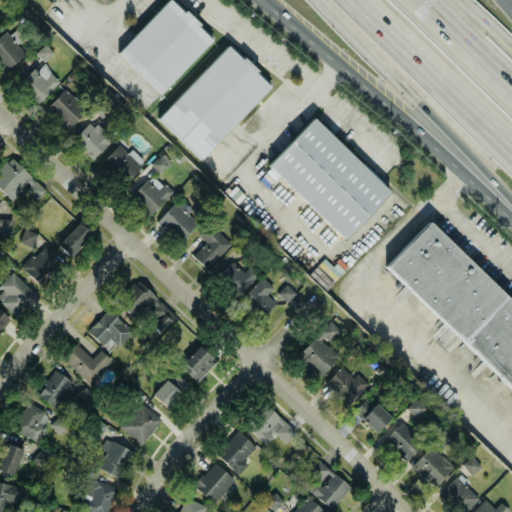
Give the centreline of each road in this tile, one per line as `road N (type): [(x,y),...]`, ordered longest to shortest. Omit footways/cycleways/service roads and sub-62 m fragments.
road 1 (tertiary): [(0,112),(413,511)]
road 2 (primary): [(269,0),(511,212)]
road 3 (motorway): [(320,0),(511,204)]
road 4 (motorway): [(363,0),(511,140)]
road 5 (residential): [(129,239),(0,385)]
road 6 (residential): [(257,362),(168,458),(143,511)]
road 7 (motorway): [(511,91),(424,0)]
